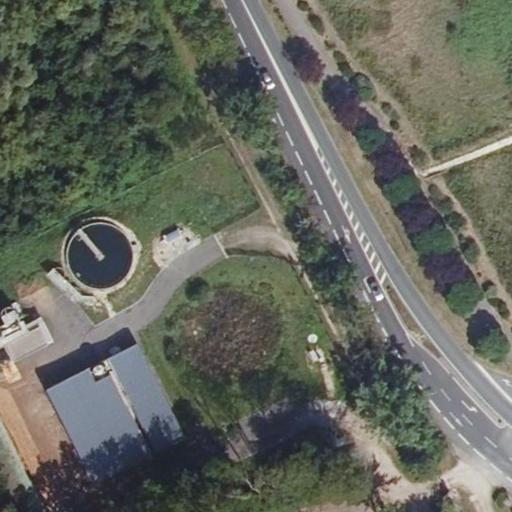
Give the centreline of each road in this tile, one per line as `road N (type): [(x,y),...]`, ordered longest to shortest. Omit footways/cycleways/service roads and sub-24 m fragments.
road 1 (unknown): [(151,0),(412,511)]
road 2 (primary): [(238,0),(349,222),(414,330),(511,443)]
